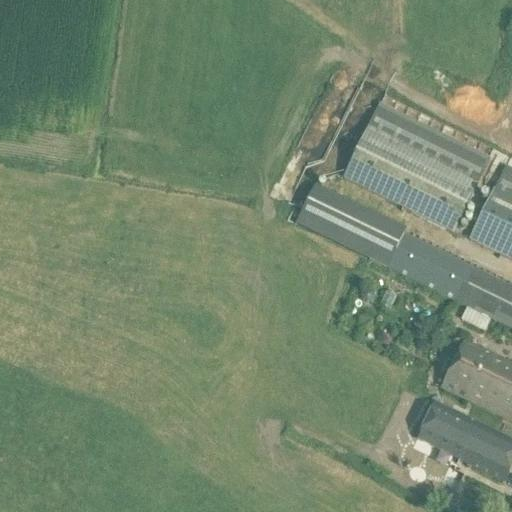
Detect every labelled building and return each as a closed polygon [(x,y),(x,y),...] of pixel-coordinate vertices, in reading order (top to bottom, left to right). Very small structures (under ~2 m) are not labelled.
[(367,130),(342,181),(453,235),(477,184),(367,130)] [(357,257),(387,271),(403,237),(406,231),(315,187),(295,227),(357,257)] [(511,200),(493,192),(468,243),(511,263),(511,200)] [(511,290),(403,237),(387,271),(511,332),(511,290)] [(442,391),(511,425),(511,367),(465,345),(442,391)] [(417,442),(503,485),(511,466),(511,443),(436,405),(417,442)] [(423,455),(420,466),(447,474),(450,463),(423,455)]
